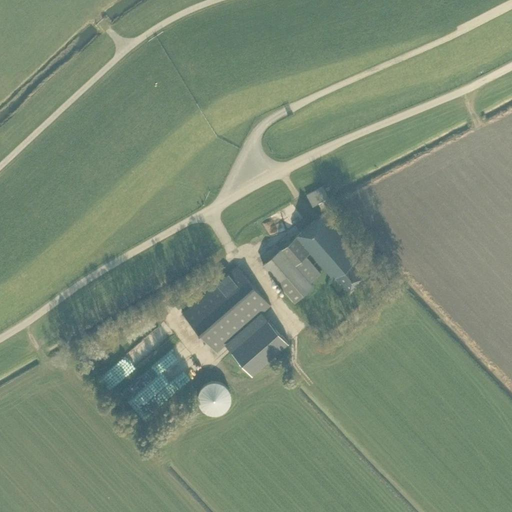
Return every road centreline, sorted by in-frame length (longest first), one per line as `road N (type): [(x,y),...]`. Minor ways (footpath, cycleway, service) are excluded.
road 1 (unclassified): [(249,185),(261,126),(511,2)]
road 2 (unclassified): [(0,337),(249,185)]
road 3 (unclassified): [(249,185),(511,65)]
road 4 (unclassified): [(217,0),(180,12),(133,43),(0,165)]
